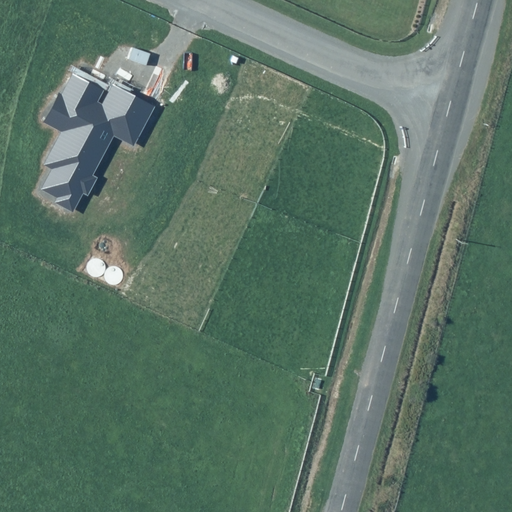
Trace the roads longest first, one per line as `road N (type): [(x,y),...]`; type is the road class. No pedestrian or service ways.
road 1 (unclassified): [(453,97),(342,511)]
road 2 (residential): [(233,0),(453,97)]
